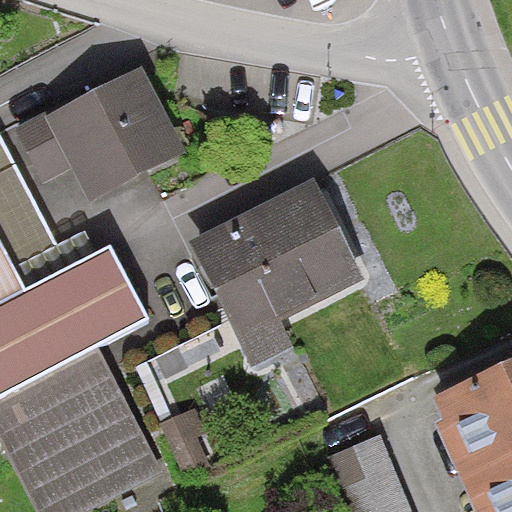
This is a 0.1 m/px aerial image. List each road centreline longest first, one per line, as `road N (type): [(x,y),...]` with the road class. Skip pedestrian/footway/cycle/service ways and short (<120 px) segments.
road 1 (residential): [(451,44),(381,59),(103,0)]
road 2 (tertiary): [(451,44),(488,133),(511,164)]
